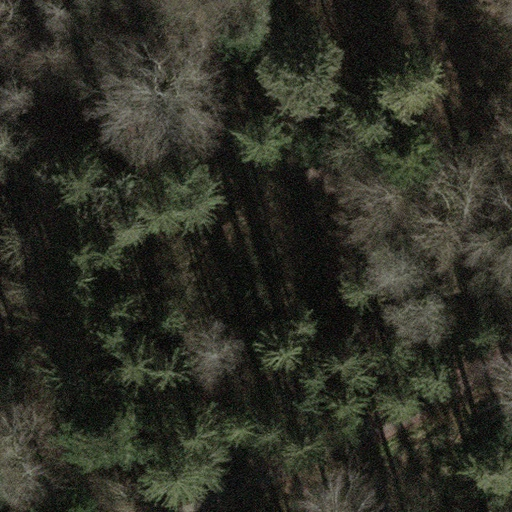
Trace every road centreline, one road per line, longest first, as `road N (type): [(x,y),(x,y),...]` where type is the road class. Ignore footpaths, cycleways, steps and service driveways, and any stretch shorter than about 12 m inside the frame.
road 1 (track): [(134,511),(358,418),(511,316)]
road 2 (track): [(511,218),(151,143)]
road 3 (track): [(151,143),(0,108)]
